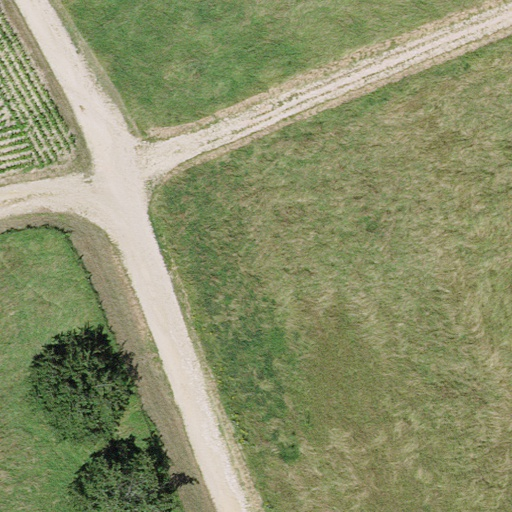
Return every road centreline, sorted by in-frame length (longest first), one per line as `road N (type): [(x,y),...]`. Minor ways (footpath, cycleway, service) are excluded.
road 1 (track): [(231,511),(106,165),(19,0)]
road 2 (track): [(0,226),(119,210),(511,32)]
